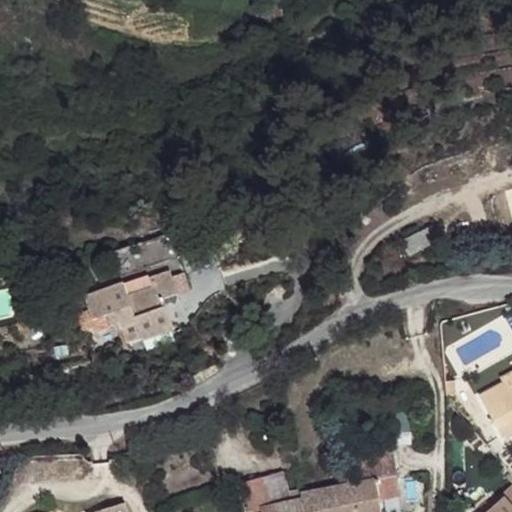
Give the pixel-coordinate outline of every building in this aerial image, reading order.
[(452,212),(455,191),(418,188),(416,208),(452,212)] [(180,300),(165,243),(159,245),(164,267),(111,284),(114,292),(118,304),(141,298),(139,289),(164,281),(170,303),(180,300)] [(164,267),(159,245),(104,260),(111,284),(164,267)] [(170,303),(164,281),(139,289),(141,298),(118,304),(114,292),(76,305),(79,316),(82,327),(98,322),(101,333),(110,330),(111,336),(157,320),(154,310),(170,306),(170,303)] [(82,327),(79,316),(68,319),(73,336),(84,333),(82,327)] [(160,330),(157,320),(111,336),(114,346),(160,330)] [(101,333),(98,322),(82,327),(84,333),(85,338),(101,333)] [(453,370),(442,370),(442,384),(452,384),(453,370)] [(511,383),(511,374),(502,379),(504,387),(511,383)] [(511,383),(504,387),(502,379),(474,392),(492,432),(505,428),(511,424),(511,383)] [(399,468),(396,451),(364,459),(365,476),(377,474),(399,468)] [(401,499),(399,468),(377,474),(380,502),(401,499)] [(381,511),(380,502),(377,474),(365,476),(366,484),(362,486),(352,488),(357,511),(381,511)] [(289,492),(283,475),(263,479),(270,505),(280,503),(279,499),(283,498),(289,496),(289,492)] [(307,511),(304,499),(291,501),(289,496),(283,498),(279,499),(280,503),(270,505),(263,479),(242,486),(248,511),(307,511)] [(357,511),(352,488),(304,499),(307,511),(357,511)] [(511,511),(511,498),(494,511),(511,511)]
